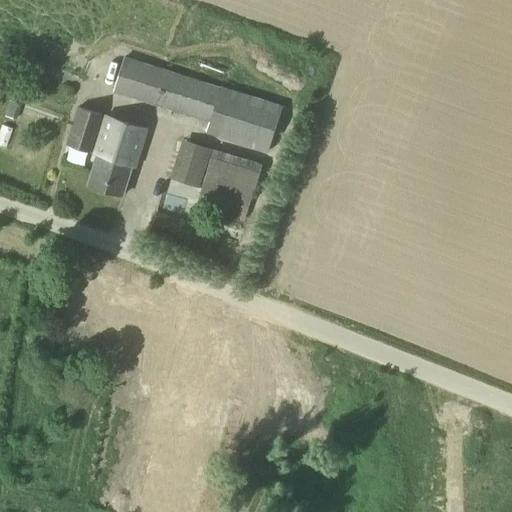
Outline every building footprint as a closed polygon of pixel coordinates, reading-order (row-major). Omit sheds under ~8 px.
[(112,92),(209,123),(220,88),(124,57),(112,92)] [(220,87),(220,88),(209,123),(206,133),(267,152),(282,106),(220,87)] [(66,145),(93,153),(105,116),(78,107),(66,145)] [(105,116),(93,153),(97,154),(88,185),(122,196),(131,166),(134,167),(146,130),(105,116)] [(182,141),(171,180),(198,188),(194,203),(242,216),(257,163),(182,141)] [(203,314),(182,383),(197,387),(218,318),(203,314)]
